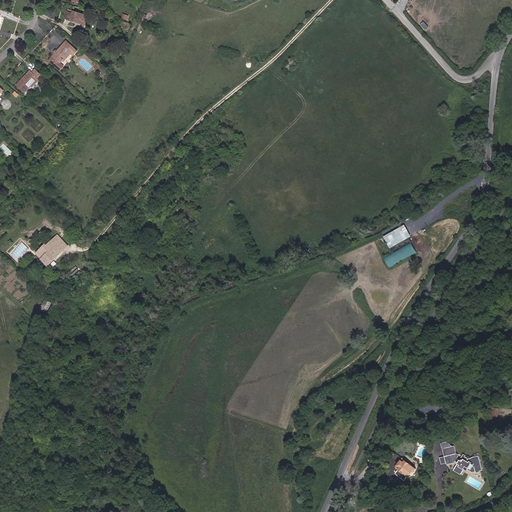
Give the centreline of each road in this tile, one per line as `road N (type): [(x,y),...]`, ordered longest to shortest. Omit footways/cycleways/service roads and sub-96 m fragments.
road 1 (unclassified): [(324,511),(416,311),(474,221),(485,187),(497,62)]
road 2 (track): [(82,250),(104,239),(186,137),(276,63),(334,0)]
road 3 (track): [(0,202),(97,95),(147,0)]
road 4 (residential): [(497,62),(468,80),(455,76),(385,0)]
